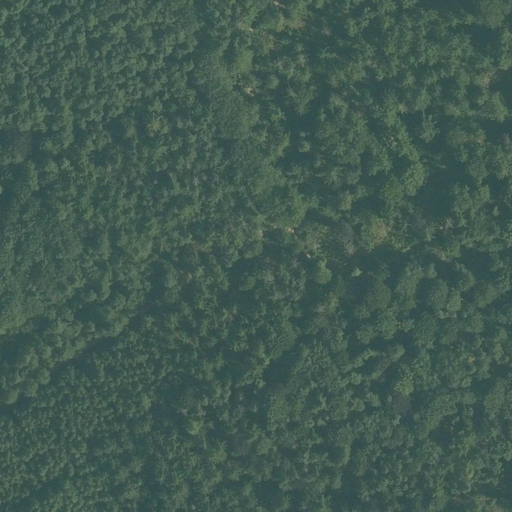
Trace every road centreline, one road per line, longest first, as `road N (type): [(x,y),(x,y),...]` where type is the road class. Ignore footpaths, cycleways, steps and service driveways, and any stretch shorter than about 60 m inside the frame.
road 1 (track): [(511,68),(282,221)]
road 2 (track): [(282,221),(178,2)]
